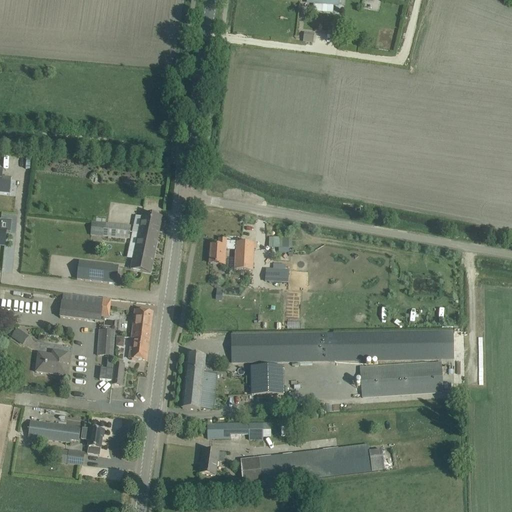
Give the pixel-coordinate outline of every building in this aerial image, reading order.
[(303,34),(302,42),(312,44),(313,35),(303,34)] [(0,170),(0,194),(10,196),(11,180),(2,179),(0,179),(1,171),(0,170)] [(142,214),(138,233),(158,237),(162,218),(142,214)] [(103,224),(101,238),(129,239),(131,226),(103,224)] [(158,237),(138,233),(131,270),(151,274),(158,237)] [(288,239),(279,239),(279,250),(288,250),(288,239)] [(226,242),(226,241),(219,241),(218,247),(211,246),(210,265),(222,265),(225,265),(226,249),(236,250),(234,271),(252,272),(254,244),(236,243),(226,242)] [(79,263),(77,280),(117,285),(119,267),(79,263)] [(290,270),(277,271),(269,271),(270,285),(291,283),(290,270)] [(63,295),(62,303),(60,318),(100,323),(101,318),(109,319),(111,300),(63,295)] [(135,312),(131,339),(149,342),(153,314),(135,312)] [(17,329),(11,338),(23,346),(29,337),(17,329)] [(326,334),(231,337),(232,365),(453,361),(453,329),(333,333),(333,340),(326,340),(326,334)] [(97,356),(113,358),(115,332),(99,331),(97,356)] [(116,347),(123,348),(125,338),(116,337),(116,347)] [(149,342),(131,339),(129,360),(147,362),(149,342)] [(38,354),(37,363),(36,373),(65,377),(68,354),(53,352),(53,356),(38,354)] [(187,355),(182,409),(212,412),(216,375),(204,374),(205,357),(187,355)] [(99,381),(111,382),(114,358),(108,358),(107,370),(101,369),(99,381)] [(115,360),(114,365),(112,385),(122,386),(124,367),(123,366),(123,362),(115,360)] [(360,370),(362,399),(443,393),(441,364),(360,370)] [(284,397),(284,367),(250,368),(250,397),(284,397)] [(249,407),(249,396),(230,396),(230,407),(249,407)] [(28,432),(27,439),(70,445),(70,441),(79,443),(80,430),(80,429),(30,422),(28,432)] [(262,441),(262,424),(249,424),(249,442),(262,441)] [(231,439),(230,425),(207,425),(207,440),(231,439)] [(87,455),(99,457),(100,450),(101,450),(102,440),(103,440),(104,432),(91,430),(90,432),(84,431),(83,436),(90,437),(88,448),(87,455)] [(369,452),(368,446),(240,462),(243,488),(266,485),(273,484),(384,471),(382,451),(369,452)] [(200,474),(210,476),(214,476),(217,462),(225,463),(226,455),(203,452),(200,474)] [(62,453),(61,463),(68,463),(68,465),(82,466),(83,454),(69,453),(62,453)]
